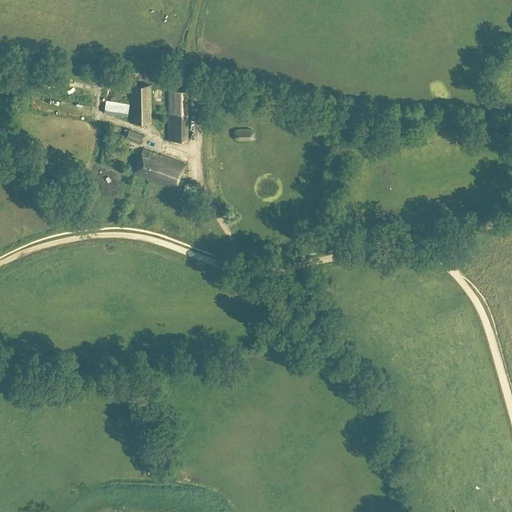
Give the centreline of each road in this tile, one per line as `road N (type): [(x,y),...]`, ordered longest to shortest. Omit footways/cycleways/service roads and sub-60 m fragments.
road 1 (track): [(202,0),(189,67),(205,189),(239,249),(260,268)]
road 2 (track): [(0,265),(40,246),(114,234),(233,270),(260,268)]
road 3 (track): [(260,268),(378,249),(442,263)]
road 4 (track): [(442,263),(478,303),(511,413)]
